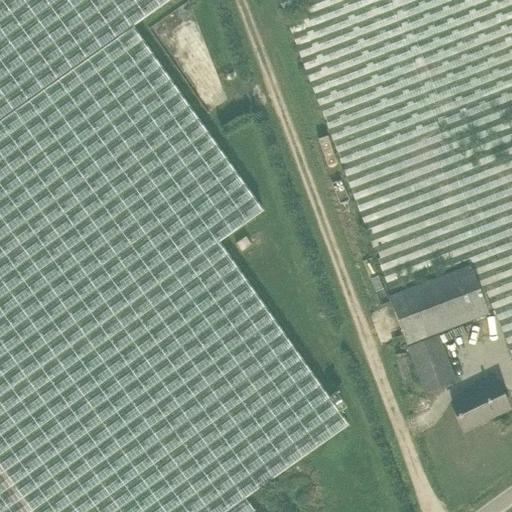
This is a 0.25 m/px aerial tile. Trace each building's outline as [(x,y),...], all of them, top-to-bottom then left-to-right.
[(0,0),(0,511),(254,511),(244,498),(347,425),(218,242),(262,211),(131,26),(167,0),(0,0)] [(511,0),(277,0),(391,296),(470,266),(488,314),(494,312),(511,357),(511,0)] [(488,314),(470,266),(391,296),(389,297),(407,346),(489,316),(488,314)] [(424,395),(456,383),(437,336),(406,348),(424,395)] [(464,430),(509,409),(496,383),(452,404),(464,430)]
